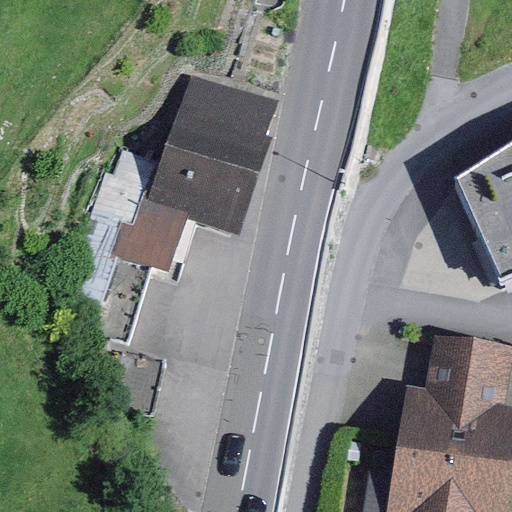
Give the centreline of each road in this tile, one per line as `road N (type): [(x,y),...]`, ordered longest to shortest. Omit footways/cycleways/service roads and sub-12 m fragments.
road 1 (primary): [(340,0),(238,511)]
road 2 (residential): [(300,511),(364,225),(399,170),(438,134)]
road 3 (residential): [(455,0),(438,134)]
